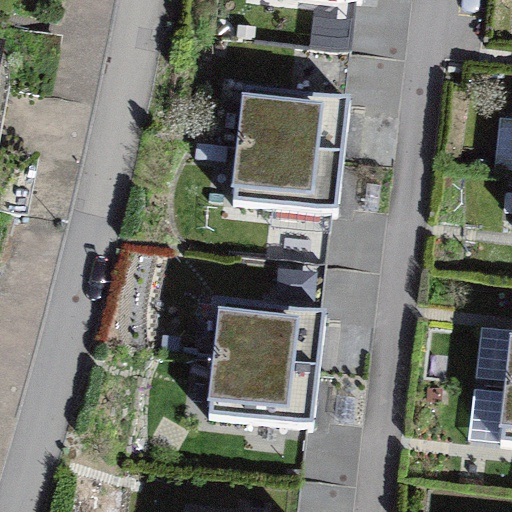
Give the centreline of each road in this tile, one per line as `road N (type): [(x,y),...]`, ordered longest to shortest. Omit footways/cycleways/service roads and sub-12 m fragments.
road 1 (residential): [(135,0),(10,511)]
road 2 (residential): [(439,0),(424,59),(371,511)]
